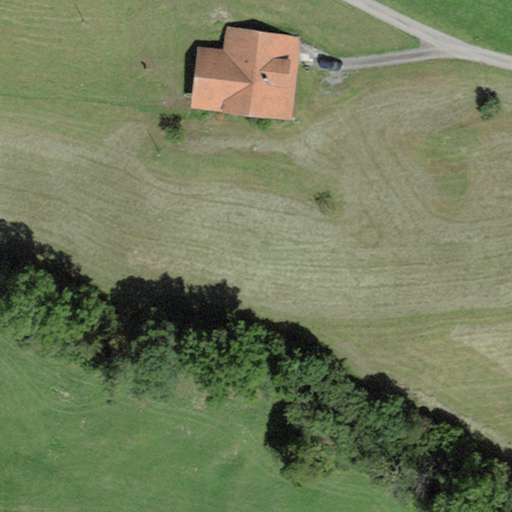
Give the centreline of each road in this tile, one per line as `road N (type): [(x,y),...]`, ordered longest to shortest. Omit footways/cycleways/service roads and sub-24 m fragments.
road 1 (residential): [(511,68),(434,43),(349,0)]
road 2 (track): [(310,55),(338,64),(451,49)]
